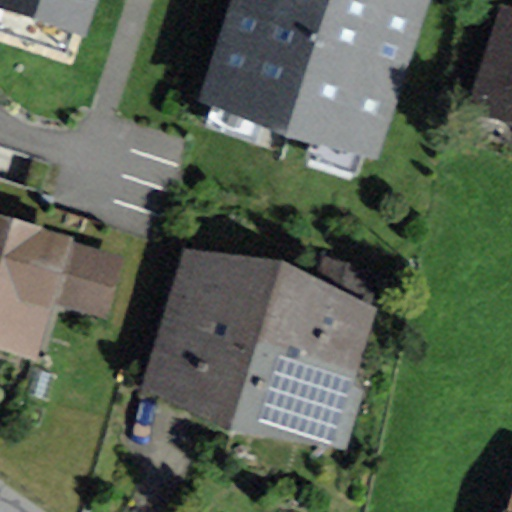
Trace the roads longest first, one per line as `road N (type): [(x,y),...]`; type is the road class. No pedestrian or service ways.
road 1 (unknown): [(0,103),(171,176)]
road 2 (unknown): [(67,132),(130,0)]
